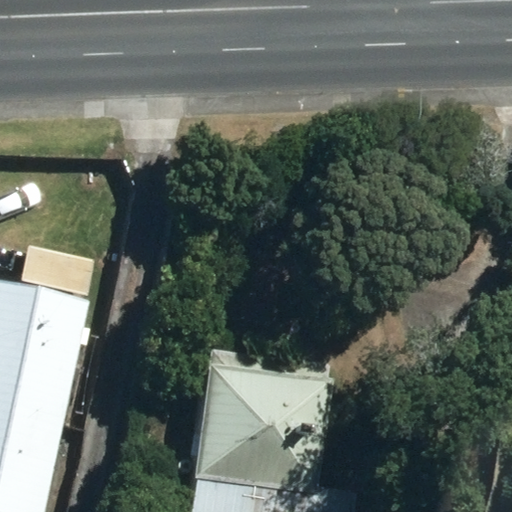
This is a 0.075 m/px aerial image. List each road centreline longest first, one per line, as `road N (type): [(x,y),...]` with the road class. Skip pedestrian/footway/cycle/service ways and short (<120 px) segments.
road 1 (primary): [(368,7),(0,17)]
road 2 (primary): [(511,3),(368,7)]
